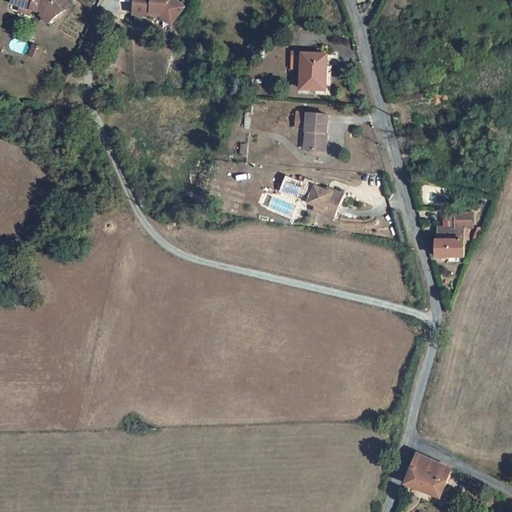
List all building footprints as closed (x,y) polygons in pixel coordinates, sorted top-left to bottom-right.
[(55,21),(76,3),(73,0),(25,0),(24,4),(34,7),(34,5),(45,10),(47,8),(50,10),(47,12),(55,21)] [(168,0),(133,0),(132,14),(150,15),(150,14),(150,11),(159,12),(167,18),(174,18),(183,5),(175,0),(171,0),(170,1),(168,0)] [(159,12),(150,11),(150,14),(158,15),(171,23),(174,18),(167,18),(159,12)] [(287,55),(297,54),(300,73),(325,71),(321,37),(296,39),(296,40),(286,41),(287,55)] [(316,99),(294,100),(295,135),(317,135),(316,99)] [(338,204),(347,178),(338,175),(336,181),(326,178),(317,175),(319,169),(306,165),(301,179),(320,186),(319,191),(328,193),(326,200),(338,204)] [(327,172),(326,178),(336,181),(338,175),(327,172)] [(320,186),(301,179),(299,184),(319,191),(320,186)] [(319,191),(317,197),(326,200),(328,193),(319,191)] [(466,225),(475,224),(483,224),(483,213),(466,213),(466,225)] [(475,224),(466,225),(457,225),(449,224),(448,254),(473,255),(475,224)] [(453,469),(419,455),(407,484),(441,498),(453,469)]
